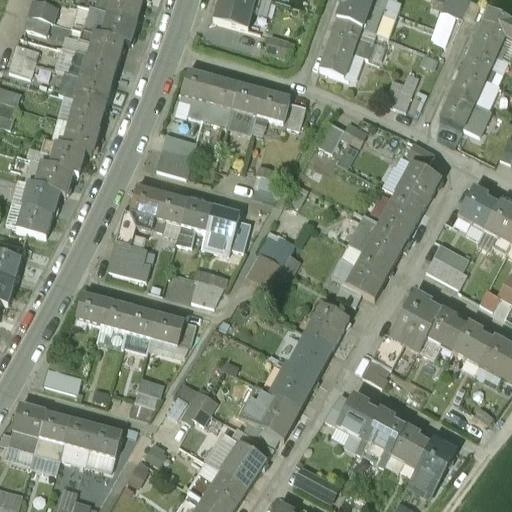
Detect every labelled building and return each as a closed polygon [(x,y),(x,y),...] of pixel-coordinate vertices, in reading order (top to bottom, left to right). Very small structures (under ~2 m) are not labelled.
[(142,4),(127,0),(112,0),(107,18),(136,26),(142,4)] [(256,1),(253,0),(220,0),(213,25),(246,35),(251,17),(267,22),(271,7),(256,2),(256,1)] [(373,0),(346,0),(346,1),(370,10),(373,0)] [(445,1),(443,0),(435,0),(431,13),(440,16),(445,1)] [(370,10),(346,1),(337,26),(361,35),(370,10)] [(454,4),(445,1),(440,16),(449,19),(454,4)] [(57,12),(33,5),(29,20),(50,26),(53,27),(57,12)] [(107,18),(90,13),(83,36),(123,47),(130,49),(136,26),(107,18)] [(511,27),(489,16),(472,52),(495,63),(504,43),(511,46),(511,27)] [(50,26),(29,20),(25,34),(46,40),(50,26)] [(361,35),(337,26),(328,50),(352,59),(361,35)] [(123,47),(83,36),(82,36),(78,47),(91,51),(88,61),(116,69),(123,47)] [(288,47),(269,41),(265,57),(284,62),(288,47)] [(38,57),(16,50),(12,63),(35,69),(38,57)] [(352,59),(328,50),(319,75),(343,84),(352,59)] [(495,63),(472,52),(462,76),(485,86),(495,63)] [(116,69),(88,61),(82,83),(110,92),(116,69)] [(35,69),(12,63),(8,76),(31,83),(35,69)] [(485,86),(462,76),(451,99),(486,116),(497,92),(485,86)] [(212,83),(187,77),(180,106),(191,109),(188,122),(202,125),(212,83)] [(110,92),(82,83),(75,105),(103,114),(110,92)] [(237,90),(212,83),(202,125),(226,132),(230,115),(231,115),(237,90)] [(392,85),(384,109),(395,112),(403,89),(392,85)] [(403,89),(395,112),(406,116),(415,93),(403,89)] [(263,96),(237,90),(231,115),(230,115),(226,132),(251,138),(256,121),(263,96)] [(13,100),(0,95),(0,106),(10,110),(13,100)] [(289,103),(263,96),(256,121),(283,128),(289,103)] [(486,116),(451,99),(440,124),(479,142),(491,118),(486,116)] [(103,114),(75,105),(69,128),(97,136),(103,114)] [(17,112),(0,107),(0,130),(10,134),(17,112)] [(97,136),(69,128),(62,150),(85,157),(90,159),(97,136)] [(344,136),(330,129),(318,151),(333,158),(341,143),(349,147),(356,133),(348,129),(344,136)] [(356,133),(349,147),(358,152),(365,138),(356,133)] [(195,149),(166,141),(162,155),(170,157),(191,163),(195,149)] [(62,150),(44,145),(40,157),(52,160),(49,170),(72,177),(71,178),(78,180),(85,157),(62,150)] [(433,160),(413,148),(405,161),(427,173),(433,160)] [(511,151),(508,150),(501,166),(510,170),(511,165),(511,151)] [(162,155),(155,153),(152,162),(168,166),(170,157),(162,155)] [(72,177),(49,170),(42,168),(35,190),(35,191),(58,197),(58,198),(65,200),(71,178),(72,177)] [(274,174),(258,170),(256,179),(271,184),(274,174)] [(440,185),(412,170),(396,200),(424,215),(440,185)] [(256,179),(256,180),(252,191),(278,198),(281,187),(271,184),(256,179)] [(58,197),(35,191),(35,190),(29,188),(23,211),(51,219),(58,198),(58,197)] [(137,193),(130,217),(124,216),(116,247),(131,251),(136,232),(153,236),(156,224),(162,200),(137,193)] [(473,194),(457,223),(472,231),(474,227),(485,233),(497,211),(486,205),(487,202),(473,194)] [(188,206),(162,200),(156,224),(181,230),(188,206)] [(424,215),(396,200),(380,230),(407,245),(424,215)] [(213,213),(188,206),(181,230),(176,248),(190,251),(195,234),(206,237),(213,213)] [(51,219),(23,211),(12,207),(5,229),(16,232),(15,234),(45,242),(51,219)] [(511,215),(511,214),(498,208),(497,211),(485,233),(483,236),(497,244),(492,253),(505,259),(509,251),(510,251),(511,247),(511,219),(511,218),(511,215)] [(238,220),(213,213),(206,237),(202,253),(215,257),(222,252),(229,254),(237,226),(238,220)] [(380,230),(365,222),(349,252),(363,260),(391,275),(407,245),(380,230)] [(237,226),(229,254),(243,258),(250,230),(237,226)] [(116,247),(114,247),(111,261),(144,270),(147,256),(131,251),(116,247)] [(467,266),(439,251),(433,262),(456,274),(461,277),(467,266)] [(289,261),(280,255),(273,267),(283,273),(289,261)] [(20,264),(0,258),(0,282),(14,287),(20,264)] [(363,260),(356,273),(341,265),(331,282),(347,291),(347,290),(375,306),(391,275),(363,260)] [(144,270),(111,261),(107,275),(147,286),(150,272),(144,270)] [(273,267),(262,261),(250,282),(271,294),(283,273),(273,267)] [(300,267),(289,261),(283,273),(293,278),(300,267)] [(456,274),(433,262),(429,270),(452,283),(456,274)] [(283,273),(277,285),(286,290),(293,278),(283,273)] [(224,282),(208,278),(205,287),(221,291),(224,282)] [(511,282),(510,281),(499,301),(511,307),(511,282)] [(0,282),(0,307),(7,310),(14,287),(0,282)] [(221,291),(205,287),(203,296),(219,301),(221,291)] [(498,303),(485,296),(479,309),(492,316),(498,303)] [(107,306),(82,299),(75,324),(101,331),(107,306)] [(429,307),(415,299),(399,329),(413,337),(415,333),(427,340),(440,318),(439,317),(427,311),(429,307)] [(132,313),(107,306),(101,331),(126,338),(132,313)] [(321,310),(304,341),(332,356),(348,326),(321,310)] [(157,320),(132,313),(126,338),(151,344),(157,320)] [(456,321),(441,314),(439,317),(440,318),(427,340),(425,343),(440,351),(442,347),(453,354),(454,354),(466,332),(465,331),(454,325),(456,321)] [(183,327),(157,320),(151,344),(176,351),(183,327)] [(482,336),(467,328),(465,331),(466,332),(454,354),(453,354),(451,357),(466,365),(468,362),(479,368),(480,368),(492,346),(480,339),(482,336)] [(399,329),(393,341),(418,355),(425,343),(427,340),(415,333),(413,337),(399,329)] [(332,356),(304,341),(288,371),(315,386),(332,356)] [(511,352),(493,342),(492,346),(480,368),(479,368),(477,371),(511,390),(511,352)] [(390,365),(376,357),(371,365),(385,373),(390,365)] [(66,370),(50,365),(48,375),(63,379),(66,370)] [(385,373),(371,365),(367,373),(381,381),(385,373)] [(315,386),(288,371),(271,400),(299,416),(315,386)] [(63,379),(48,375),(45,384),(61,388),(63,379)] [(159,393),(143,389),(141,398),(156,402),(159,393)] [(271,400),(255,391),(238,421),(255,431),(271,400)] [(156,402),(141,398),(138,407),(154,411),(156,402)] [(204,405),(195,400),(190,408),(200,414),(204,405)] [(299,416),(271,400),(255,431),(261,434),(279,444),(282,446),(299,416)] [(336,432),(349,407),(339,402),(324,425),(336,432)] [(367,410),(352,402),(336,432),(351,440),(344,452),(356,459),(377,420),(365,414),(367,410)] [(214,411),(204,405),(200,414),(210,419),(214,411)] [(151,413),(131,408),(128,418),(148,424),(151,413)] [(200,414),(190,408),(185,416),(195,422),(200,414)] [(45,419),(19,412),(12,437),(38,444),(45,419)] [(492,422),(479,413),(474,420),(487,430),(492,422)] [(210,419),(200,414),(195,422),(205,428),(210,419)] [(393,424),(378,417),(377,420),(356,459),(383,473),(389,461),(403,435),(403,434),(391,428),(393,424)] [(70,426),(45,419),(38,444),(63,451),(70,426)] [(487,430),(474,420),(468,428),(481,437),(487,430)] [(95,433),(70,426),(63,451),(88,458),(95,433)] [(405,431),(403,434),(403,435),(389,461),(403,468),(405,465),(417,471),(430,449),(429,449),(417,442),(419,439),(405,431)] [(121,440),(95,433),(88,458),(114,465),(121,440)] [(279,444),(261,434),(255,446),(272,456),(279,444)] [(130,464),(135,438),(123,436),(118,461),(130,464)] [(245,454),(240,451),(239,451),(224,441),(205,469),(220,480),(246,497),(266,468),(245,454)] [(255,446),(252,444),(245,454),(266,468),(273,457),(272,456),(255,446)] [(453,457),(431,445),(429,449),(430,449),(417,471),(415,475),(437,487),(453,457)] [(155,446),(145,460),(186,489),(195,476),(155,446)] [(322,474),(309,467),(304,475),(318,483),(322,474)] [(318,483),(304,475),(300,473),(292,489),(329,509),(338,494),(318,483)] [(415,475),(408,491),(429,502),(437,487),(415,475)] [(220,480),(213,491),(198,481),(187,498),(202,508),(207,511),(236,511),(246,497),(220,480)] [(18,511),(21,501),(0,494),(0,509),(9,511),(18,511)] [(53,494),(47,511),(57,511),(62,497),(53,494)]
